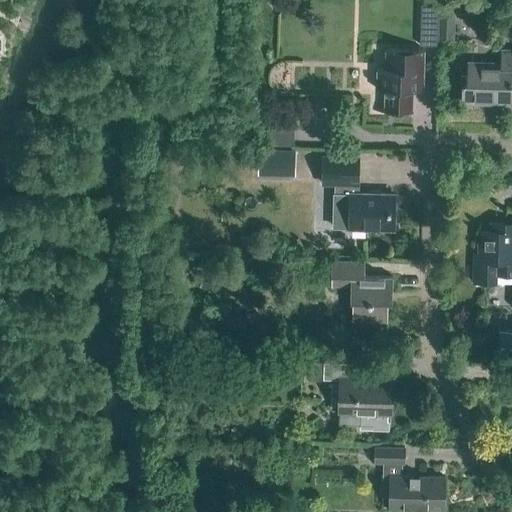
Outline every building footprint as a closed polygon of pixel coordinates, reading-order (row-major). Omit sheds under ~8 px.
[(437,45),(439,4),(422,3),(420,44),(437,45)] [(439,42),(452,43),(454,11),(440,10),(439,42)] [(424,90),(425,50),(385,49),(385,68),(377,68),(376,89),(384,89),(384,110),(413,111),(413,90),(424,90)] [(511,76),(511,49),(501,49),(500,64),(468,63),(467,82),(462,81),(461,100),(492,101),(492,103),(510,104),(511,83),(511,76)] [(293,145),(294,128),(270,127),(269,144),(293,145)] [(260,182),(297,180),(295,146),(258,148),(260,182)] [(394,228),(394,194),(358,193),(359,157),(323,156),(322,182),(334,183),(333,226),(394,228)] [(511,222),(491,222),(491,230),(479,230),(478,255),(474,255),(473,281),(496,282),(496,274),(511,274),(511,222)] [(392,293),(392,276),(364,275),(365,259),(332,258),(331,285),(350,286),(350,293),(352,293),(352,321),(387,322),(388,293),(392,293)] [(511,353),(511,329),(499,330),(499,346),(508,346),(508,354),(511,353)] [(323,378),(323,361),(310,361),(310,378),(323,378)] [(359,362),(323,361),(323,378),(341,379),(340,424),(359,425),(359,428),(388,430),(390,380),(359,379),(359,362)] [(383,462),(383,475),(391,476),(390,508),(404,508),(404,511),(427,511),(427,508),(444,509),(445,476),(401,475),(401,462),(404,462),(404,447),(375,446),(375,461),(383,462)]
